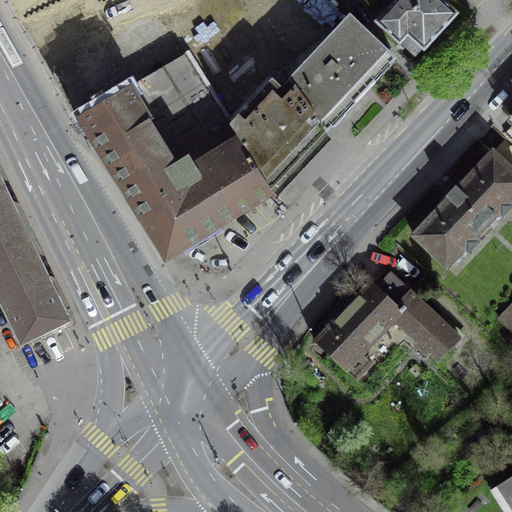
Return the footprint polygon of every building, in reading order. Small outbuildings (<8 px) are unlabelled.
[(440,0),(398,0),(377,22),(400,43),(401,42),(415,56),(422,48),(423,49),(455,14),(440,0)] [(289,79),(326,131),(331,127),(327,122),(350,98),(355,102),(374,82),(370,77),(386,60),(391,64),(396,58),(350,15),(289,79)] [(228,124),(184,56),(129,88),(82,116),(167,254),(270,191),(228,124)] [(289,79),(281,88),(272,79),(228,124),(270,191),(326,131),(289,79)] [(511,198),(511,170),(493,152),(458,189),(456,187),(446,197),(448,199),(414,236),(447,267),(464,249),(468,254),(479,242),(475,238),(498,213),(503,217),(511,207),(511,204),(509,202),(511,198)] [(0,177),(0,299),(25,349),(70,323),(30,240),(0,177)] [(460,338),(391,272),(377,287),(371,281),(315,341),(356,380),(372,363),(363,354),(395,321),(438,363),(460,339),(462,339),(462,338),(460,338)] [(511,306),(500,319),(511,329),(511,306)] [(511,511),(511,491),(500,498),(509,511),(511,511)]
